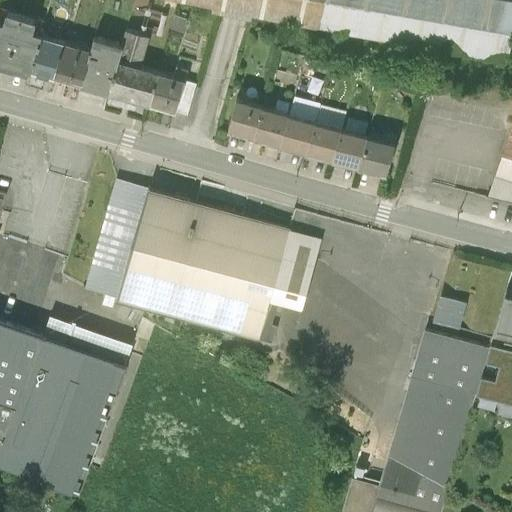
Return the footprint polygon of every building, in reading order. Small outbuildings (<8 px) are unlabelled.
[(167,0),(210,8),(210,13),(250,21),(251,17),(312,29),(439,53),(506,66),(511,32),(511,3),(492,0),(167,0)] [(34,22),(5,13),(2,23),(0,22),(0,66),(26,74),(28,71),(30,72),(40,35),(31,33),(34,22)] [(172,16),(169,30),(182,33),(185,19),(172,16)] [(62,42),(40,35),(30,72),(52,78),(62,42)] [(117,60),(121,44),(93,36),(89,50),(78,85),(107,93),(117,60)] [(89,50),(62,42),(52,78),(78,85),(89,50)] [(158,71),(117,60),(107,93),(149,104),(157,73),(158,71)] [(330,65),(328,73),(338,75),(340,67),(330,65)] [(183,81),(157,73),(149,104),(174,112),(183,81)] [(226,130),(253,137),(262,105),(235,97),(226,130)] [(306,150),(332,158),(340,125),(345,109),(319,101),(315,119),(306,150)] [(253,137),(279,144),(288,111),(262,105),(253,137)] [(279,144),(306,150),(315,119),(288,111),(279,144)] [(332,158),(358,164),(366,133),(364,132),(368,119),(347,114),(344,127),(340,125),(332,158)] [(511,205),(511,122),(500,156),(486,199),(511,205)] [(358,164),(385,171),(394,140),(366,133),(358,164)] [(114,299),(147,185),(114,178),(82,288),(114,299)] [(147,185),(114,299),(265,342),(276,301),(300,308),(319,236),(290,227),(290,225),(147,185)] [(511,290),(506,289),(494,333),(511,337),(511,290)] [(467,302),(437,294),(429,323),(459,331),(467,302)] [(41,337),(125,367),(132,347),(48,317),(41,337)] [(0,467),(46,486),(63,493),(70,496),(77,498),(115,395),(125,367),(41,337),(40,337),(0,323),(0,467)] [(439,511),(485,345),(425,330),(377,484),(353,477),(344,511),(439,511)] [(480,377),(476,393),(490,397),(488,403),(497,406),(499,400),(511,403),(511,350),(489,344),(484,361),(498,365),(494,380),(480,377)] [(63,493),(46,486),(43,495),(59,501),(63,493)]
